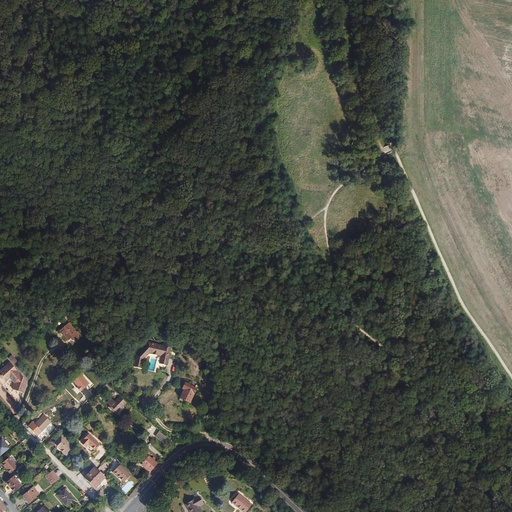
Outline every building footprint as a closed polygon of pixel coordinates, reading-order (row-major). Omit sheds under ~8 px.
[(62,312),(58,308),(52,316),(56,319),(62,312)] [(69,334),(57,323),(49,331),(59,340),(61,337),(64,339),(69,334)] [(169,345),(162,345),(162,347),(148,346),(135,360),(133,372),(140,373),(141,364),(149,356),(161,357),(161,361),(168,361),(169,345)] [(8,361),(0,370),(0,382),(20,402),(28,380),(8,361)] [(195,395),(177,385),(173,392),(183,396),(178,406),(187,410),(195,395)] [(116,401),(112,398),(108,403),(118,412),(126,403),(119,397),(116,401)] [(38,442),(52,428),(46,421),(36,429),(35,428),(30,434),(38,442)] [(269,434),(265,430),(261,435),(265,438),(269,434)] [(0,455),(0,456),(8,449),(1,440),(2,440),(0,437),(0,455)] [(74,450),(63,439),(54,447),(65,458),(74,450)] [(91,458),(92,458),(95,456),(100,450),(88,439),(81,445),(86,451),(86,452),(91,458)] [(10,473),(17,467),(9,457),(1,463),(10,473)] [(144,474),(152,466),(142,459),(136,466),(144,474)] [(314,465),(310,461),(305,465),(309,469),(314,465)] [(126,477),(116,467),(109,474),(119,485),(126,477)] [(58,478),(52,471),(45,476),(52,484),(58,478)] [(108,485),(97,474),(95,472),(85,482),(97,495),(108,485)] [(6,482),(14,492),(22,486),(14,476),(6,482)] [(33,486),(22,496),(28,503),(39,494),(33,486)] [(73,499),(65,489),(57,495),(66,505),(73,499)] [(241,509),(240,510),(242,511),(245,511),(252,504),(238,494),(232,501),(241,509)] [(199,496),(185,504),(189,511),(202,511),(199,506),(203,504),(199,496)] [(231,503),(240,510),(241,509),(232,501),(231,503)]
